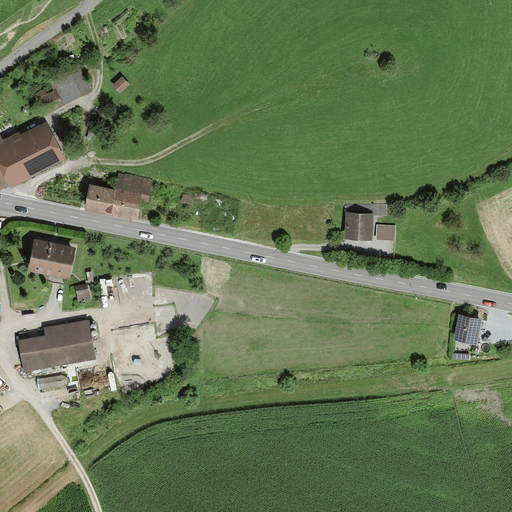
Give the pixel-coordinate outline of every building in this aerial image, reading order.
[(130,84),(122,77),(113,85),(120,93),(130,84)] [(54,90),(34,100),(42,116),(62,106),(54,90)] [(0,189),(63,157),(45,123),(3,144),(0,137),(0,189)] [(115,190),(92,185),(88,209),(135,217),(138,202),(147,203),(151,181),(118,175),(115,190)] [(373,216),(347,215),(347,240),(372,241),(373,216)] [(394,227),(377,226),(376,238),(393,239),(394,227)] [(76,248),(36,239),(30,268),(69,277),(76,248)] [(87,284),(73,287),(75,298),(89,296),(87,284)] [(481,322),(460,317),(455,340),(476,345),(481,322)] [(45,337),(19,342),(25,373),(96,360),(88,320),(44,329),(45,337)]
